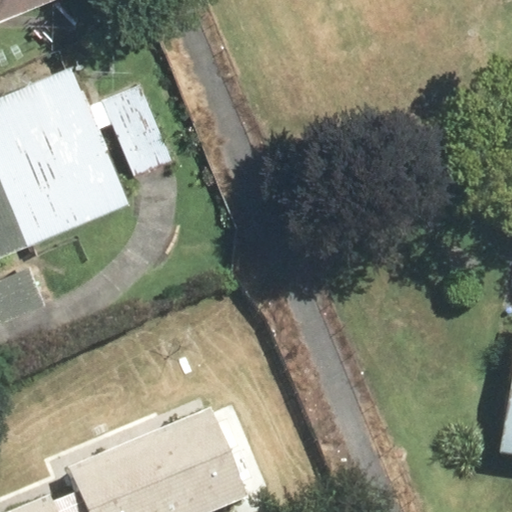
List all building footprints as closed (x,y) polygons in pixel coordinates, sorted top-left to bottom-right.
[(0,0),(0,16),(39,0),(0,0)] [(0,255),(128,202),(68,60),(0,88),(0,255)] [(0,320),(50,298),(36,267),(0,283),(0,320)] [(511,352),(494,465),(511,468),(511,352)] [(0,509),(0,511),(215,511),(240,502),(204,415),(61,473),(70,495),(52,502),(47,490),(0,509)]
